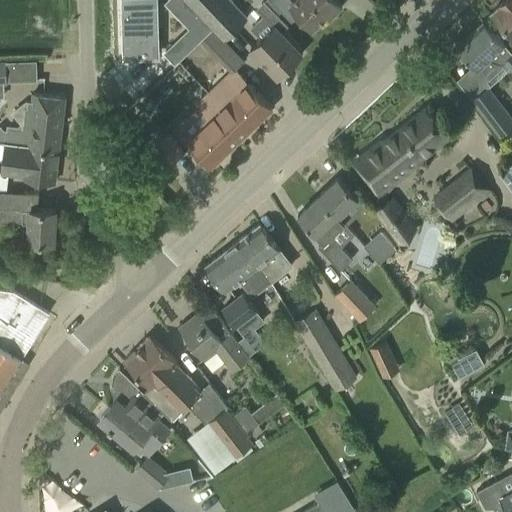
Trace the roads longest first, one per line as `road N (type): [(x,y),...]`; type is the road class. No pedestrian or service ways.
road 1 (tertiary): [(140,282),(450,0)]
road 2 (unclassified): [(84,0),(88,206),(140,282)]
road 3 (tertiary): [(10,503),(16,445),(41,382),(101,321)]
